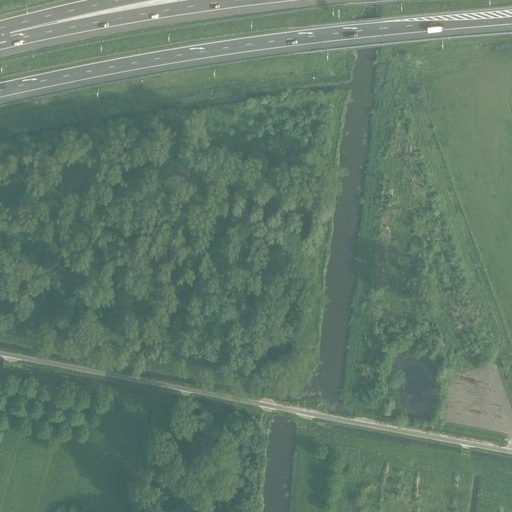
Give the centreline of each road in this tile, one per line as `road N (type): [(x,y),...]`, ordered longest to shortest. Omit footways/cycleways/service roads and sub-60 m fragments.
road 1 (motorway): [(0,90),(244,45),(511,20)]
road 2 (motorway): [(8,31),(255,0)]
